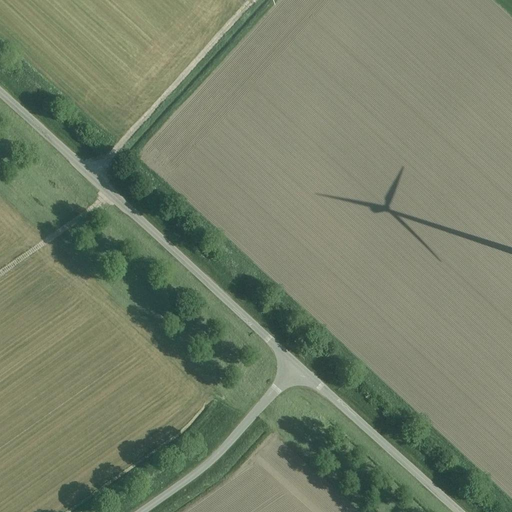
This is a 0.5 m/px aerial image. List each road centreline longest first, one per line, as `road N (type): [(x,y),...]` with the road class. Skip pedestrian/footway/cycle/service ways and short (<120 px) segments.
road 1 (unclassified): [(294,363),(0,94)]
road 2 (unclassified): [(458,511),(294,363)]
road 3 (unclassified): [(141,511),(219,453),(294,363)]
